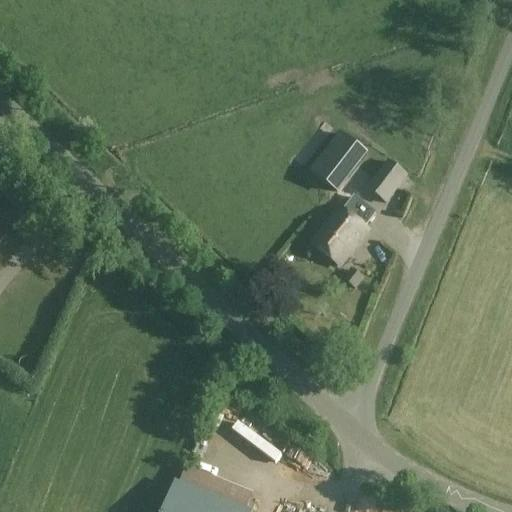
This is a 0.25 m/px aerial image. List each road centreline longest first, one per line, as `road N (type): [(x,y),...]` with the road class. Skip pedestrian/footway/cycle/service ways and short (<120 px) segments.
road 1 (tertiary): [(359,439),(0,103)]
road 2 (unclassified): [(359,439),(371,381),(511,40)]
road 3 (tertiary): [(489,511),(421,483),(359,439)]
